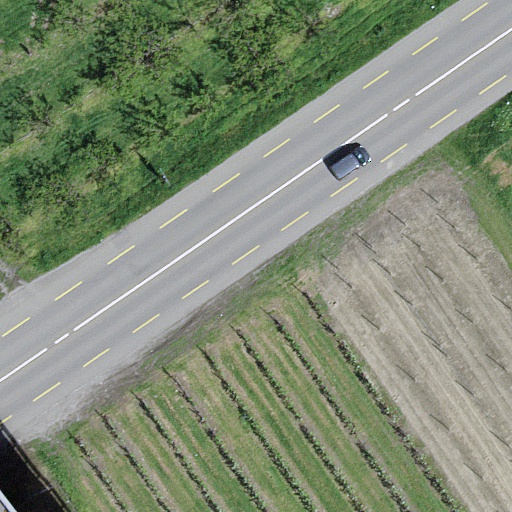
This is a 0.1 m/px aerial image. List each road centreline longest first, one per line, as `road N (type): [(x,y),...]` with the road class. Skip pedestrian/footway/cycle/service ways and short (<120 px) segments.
road 1 (primary): [(0,398),(511,46)]
road 2 (primary): [(500,0),(0,344)]
road 3 (track): [(382,80),(511,265)]
